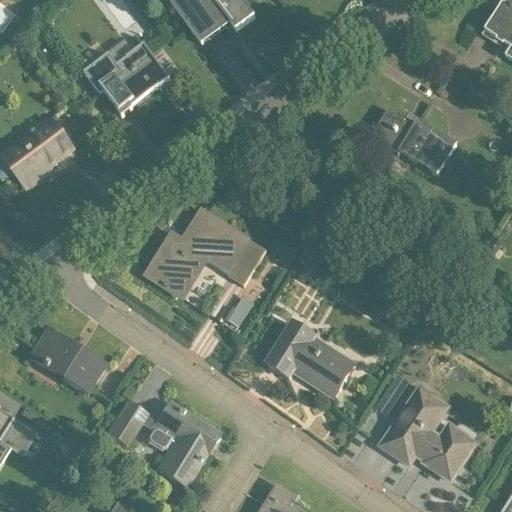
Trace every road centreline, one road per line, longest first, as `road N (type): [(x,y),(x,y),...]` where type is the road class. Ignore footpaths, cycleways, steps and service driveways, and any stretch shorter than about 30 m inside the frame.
road 1 (residential): [(51,272),(414,0)]
road 2 (residential): [(265,436),(51,272)]
road 3 (residential): [(379,511),(265,436)]
